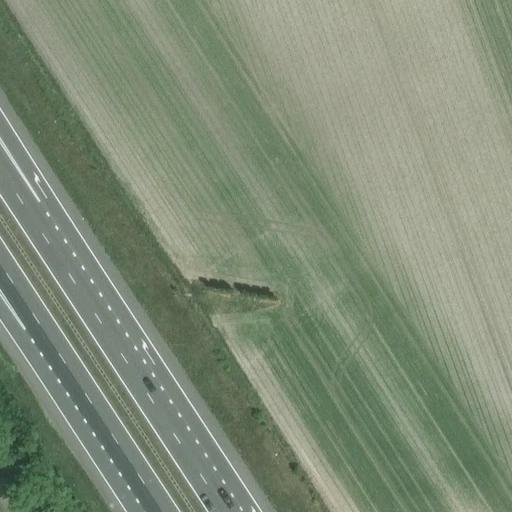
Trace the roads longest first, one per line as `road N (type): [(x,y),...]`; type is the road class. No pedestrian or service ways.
road 1 (motorway): [(223,511),(30,217)]
road 2 (motorway): [(38,325),(161,511)]
